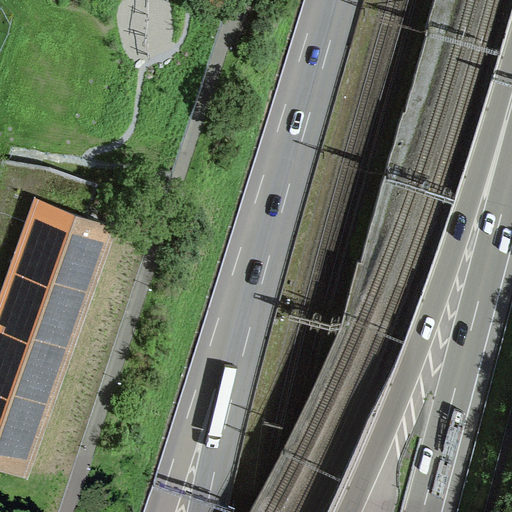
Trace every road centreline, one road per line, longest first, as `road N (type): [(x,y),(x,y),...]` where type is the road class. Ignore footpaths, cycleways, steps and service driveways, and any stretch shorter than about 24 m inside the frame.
road 1 (motorway): [(348,511),(406,385),(511,56)]
road 2 (motorway): [(330,0),(215,388)]
road 3 (motorway): [(423,511),(511,171)]
road 4 (motorway): [(215,388),(168,511)]
road 5 (motorway): [(215,388),(200,511)]
